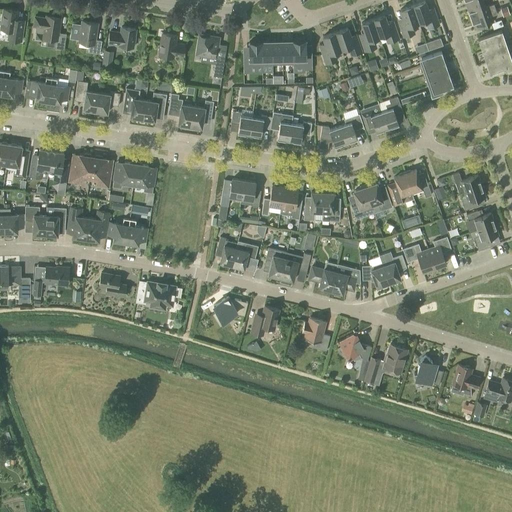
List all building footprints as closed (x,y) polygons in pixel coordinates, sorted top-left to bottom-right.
[(428,29),(439,25),(433,7),(427,9),(424,1),(412,5),(418,23),(425,21),(428,29)] [(470,18),(495,9),(493,4),(485,7),(483,1),(466,6),(470,18)] [(403,18),(397,20),(403,37),(414,33),(411,26),(418,23),(412,5),(400,9),(400,10),(403,18)] [(8,39),(20,41),(24,20),(17,19),(18,11),(4,9),(1,29),(9,30),(8,39)] [(495,9),(470,18),(474,29),(491,24),(493,29),(503,26),(501,19),(491,23),(489,17),(497,14),(495,9)] [(387,43),(398,39),(392,21),(387,23),(384,15),(373,19),(379,37),(385,35),(387,43)] [(58,33),(61,18),(46,16),(45,18),(35,16),(33,26),(39,27),(38,33),(35,32),(34,39),(41,40),(42,38),(55,40),(54,48),(64,49),(66,34),(58,33)] [(364,32),(359,34),(365,52),(376,48),(373,40),(379,38),(379,37),(373,19),(361,23),(364,32)] [(95,40),(97,23),(82,21),(80,28),(79,34),(80,34),(78,42),(89,44),(88,52),(99,54),(101,41),(95,40)] [(133,47),(136,29),(121,27),(120,33),(109,31),(108,44),(133,47)] [(348,47),(351,55),(362,52),(355,34),(350,36),(347,28),(335,32),(341,50),(348,47)] [(482,50),(505,42),(501,30),(478,39),(482,50)] [(334,52),(341,50),(335,32),(322,36),(327,49),(321,51),(325,64),(337,60),(334,52)] [(182,57),(184,45),(175,43),(176,35),(162,33),(159,55),(173,57),(173,55),(182,57)] [(221,77),(224,58),(215,56),(218,38),(199,35),(197,54),(213,56),(213,61),(215,62),(213,76),(221,77)] [(428,41),(430,47),(444,43),(442,37),(428,41)] [(305,40),(292,41),(293,64),(293,65),(305,65),(305,70),(312,70),(311,56),(306,56),(305,40)] [(262,65),(261,41),(248,42),(248,55),(243,56),(243,69),(250,69),(250,65),(262,65)] [(272,41),(261,41),(262,65),(272,65),(272,41)] [(282,41),(272,41),(272,65),(282,64),(282,41)] [(292,41),(282,41),(282,64),(293,64),(292,41)] [(485,62),(509,54),(505,42),(482,50),(485,62)] [(425,70),(445,63),(441,51),(421,58),(425,70)] [(511,61),(509,54),(485,62),(489,74),(504,69),(505,71),(511,68),(511,61)] [(429,81),(449,74),(445,63),(425,70),(429,81)] [(47,104),(51,78),(46,77),(45,83),(35,82),(37,70),(29,68),(25,93),(36,95),(35,99),(41,100),(40,103),(47,104)] [(77,70),(69,69),(68,81),(75,82),(75,79),(77,70)] [(4,71),(0,95),(0,96),(7,98),(8,96),(13,96),(14,92),(20,93),(22,80),(9,78),(10,72),(4,71)] [(449,74),(429,81),(434,96),(441,94),(440,91),(453,86),(449,74)] [(51,78),(47,104),(54,105),(55,102),(60,103),(61,99),(68,100),(70,87),(56,85),(57,79),(51,78)] [(94,113),(98,92),(86,91),(87,82),(77,80),(74,100),(84,102),(83,109),(89,110),(89,112),(94,113)] [(342,92),(348,90),(346,81),(340,84),(342,92)] [(390,94),(396,92),(392,81),(386,83),(390,94)] [(142,118),(145,100),(138,99),(140,90),(126,88),(124,102),(132,103),(130,116),(142,118)] [(326,88),(316,91),(319,97),(328,94),(326,88)] [(98,92),(94,113),(101,114),(101,112),(107,113),(108,104),(118,105),(120,93),(110,91),(109,94),(98,92)] [(402,104),(427,95),(425,91),(400,99),(402,104)] [(145,100),(142,118),(154,120),(156,107),(164,108),(166,94),(153,92),(152,101),(145,100)] [(189,127),(193,106),(182,104),(182,99),(178,99),(178,94),(171,93),(169,106),(180,108),(178,124),(184,125),(185,126),(189,127)] [(381,111),(387,128),(398,124),(395,116),(403,113),(397,96),(389,99),(390,103),(385,105),(387,110),(381,111)] [(193,106),(189,127),(194,127),(196,126),(201,127),(203,114),(211,115),(213,101),(205,100),(204,108),(193,106)] [(381,111),(378,103),(360,110),(366,126),(373,124),(376,132),(387,128),(381,111)] [(249,134),(252,117),(241,115),(241,112),(232,111),(231,123),(238,124),(237,133),(249,134)] [(291,123),(292,123),(293,115),(273,112),(272,117),(270,129),(276,130),(276,129),(278,129),(277,139),(288,141),(291,123)] [(270,129),(272,117),(252,114),(252,117),(249,134),(261,136),(262,126),(264,127),(264,128),(270,129)] [(340,126),(345,143),(357,139),(353,129),(355,129),(356,130),(364,127),(359,114),(344,119),(346,124),(340,126)] [(291,123),(288,141),(300,142),(302,132),(304,133),(303,134),(310,135),(311,123),(303,121),(302,125),(292,123),(291,123)] [(345,143),(340,126),(329,129),(328,126),(322,125),(320,138),(329,139),(331,138),(334,146),(345,143)] [(0,163),(6,164),(10,144),(8,144),(7,143),(2,142),(1,143),(0,142),(0,163)] [(10,144),(6,164),(6,167),(15,169),(14,176),(25,177),(28,156),(20,154),(21,146),(17,146),(16,144),(12,143),(10,145),(10,144)] [(42,149),(39,149),(38,155),(32,154),(29,176),(41,177),(42,170),(48,171),(51,151),(50,151),(49,149),(44,148),(42,149)] [(53,179),(65,181),(69,158),(63,157),(64,153),(60,152),(59,150),(54,149),(52,151),(51,151),(48,171),(55,172),(53,179)] [(89,178),(93,157),(91,157),(90,154),(84,153),(83,156),(73,154),(69,181),(80,183),(81,176),(89,178)] [(93,157),(89,178),(98,179),(97,186),(108,188),(112,160),(102,159),(102,156),(96,155),(94,157),(93,157)] [(124,163),(116,161),(112,187),(121,188),(121,185),(133,187),(136,162),(132,161),(129,163),(124,162),(124,163)] [(152,193),(154,175),(156,167),(148,166),(142,165),(141,163),(136,162),(133,187),(139,188),(142,185),(144,185),(143,191),(152,193)] [(411,192),(422,188),(425,197),(431,195),(426,180),(420,182),(416,169),(410,171),(409,170),(404,172),(411,192)] [(387,185),(394,206),(414,199),(411,192),(404,172),(399,174),(399,175),(393,177),(395,182),(387,185)] [(458,172),(452,174),(458,193),(464,191),(481,186),(477,175),(461,180),(458,172)] [(241,198),(244,180),(232,178),(231,185),(223,184),(221,197),(218,219),(226,220),(229,196),(241,198)] [(258,207),(260,194),(253,193),(255,182),(244,180),(241,198),(240,202),(251,204),(251,206),(258,207)] [(280,206),(283,186),(279,186),(279,184),(278,183),(275,182),(273,183),(273,185),(272,184),(269,199),(263,198),(261,214),(268,215),(269,204),(280,206)] [(364,185),(374,213),(392,207),(388,193),(380,196),(376,183),(371,185),(369,183),(364,185)] [(283,186),(280,206),(292,208),(291,218),(299,219),(301,203),(295,202),(297,188),(296,188),(296,187),(295,185),(292,185),(290,186),(290,187),(283,186)] [(356,219),(374,213),(364,185),(359,186),(358,189),(353,191),(357,204),(351,206),(356,219)] [(438,199),(446,196),(442,186),(434,189),(438,199)] [(481,186),(464,191),(466,197),(461,199),(464,210),(476,206),(474,201),(485,197),(481,186)] [(322,212),(323,191),(317,191),(316,192),(311,192),(310,205),(304,205),(304,220),(314,220),(314,212),(322,212)] [(323,191),(322,212),(322,220),(339,221),(340,206),(334,206),(334,193),(329,192),(328,191),(323,191)] [(114,202),(114,210),(126,211),(127,202),(114,202)] [(45,237),(46,215),(39,215),(39,207),(25,206),(24,220),(33,220),(32,234),(38,234),(39,236),(45,237)] [(46,215),(45,237),(50,237),(52,235),(57,235),(58,222),(65,222),(66,208),(54,207),(53,215),(46,215)] [(81,209),(70,207),(67,233),(73,234),(73,237),(79,238),(79,240),(85,241),(88,218),(79,216),(81,209)] [(4,209),(4,234),(11,234),(12,232),(17,232),(17,227),(24,227),(24,214),(10,214),(10,208),(4,209)] [(108,212),(95,210),(94,218),(88,218),(85,241),(91,242),(92,239),(98,240),(99,236),(105,237),(108,212)] [(477,229),(494,224),(490,212),(479,216),(477,211),(466,214),(468,220),(473,218),(477,229)] [(409,217),(401,220),(404,228),(412,225),(409,217)] [(125,245),(129,219),(124,218),(122,224),(109,222),(107,234),(114,236),(113,240),(118,241),(118,244),(125,245)] [(129,219),(125,245),(132,246),(133,244),(138,245),(139,240),(146,241),(148,228),(135,226),(136,220),(129,219)] [(389,221),(385,228),(392,232),(396,225),(389,221)] [(477,229),(469,232),(472,241),(474,240),(478,250),(490,246),(488,238),(498,235),(494,224),(477,229)] [(237,243),(225,240),(226,237),(220,236),(217,248),(216,248),(215,255),(221,256),(219,262),(231,265),(237,243)] [(427,248),(434,267),(436,266),(438,267),(443,265),(445,263),(441,250),(445,249),(445,250),(451,248),(447,236),(433,241),(434,246),(427,248)] [(237,243),(231,265),(244,268),(247,256),(255,258),(258,246),(237,241),(237,243)] [(434,267),(427,248),(421,250),(418,243),(402,249),(407,262),(418,259),(422,271),(423,271),(425,271),(431,270),(432,268),(434,267)] [(285,258),(287,252),(268,247),(265,260),(271,261),(267,274),(269,275),(271,277),(272,278),(275,279),(277,278),(278,277),(280,277),(285,258)] [(285,258),(280,277),(282,278),(284,281),(285,281),(287,282),(289,281),(291,280),(292,281),(296,268),(306,271),(310,254),(304,253),(301,262),(285,258)] [(381,263),(388,283),(400,278),(397,269),(405,266),(401,255),(392,258),(393,259),(381,263)] [(330,290),(335,271),(337,264),(325,261),(323,269),(312,266),(308,279),(320,282),(319,287),(321,288),(322,289),(323,290),(323,291),(324,291),(325,291),(326,291),(327,291),(328,290),(329,290),(330,290)] [(377,287),(388,283),(381,263),(371,267),(370,265),(362,265),(363,279),(370,279),(373,278),(377,287)] [(8,267),(8,265),(0,265),(0,287),(8,287),(8,284),(19,284),(19,296),(30,296),(29,278),(19,278),(19,267),(8,267)] [(67,284),(69,268),(46,266),(44,282),(67,284)] [(335,271),(330,290),(332,291),(333,292),(333,293),(334,293),(334,294),(335,294),(336,294),(337,294),(338,294),(339,293),(340,293),(342,293),(343,288),(353,290),(356,277),(347,275),(347,274),(335,271)] [(105,293),(124,296),(126,285),(118,283),(119,277),(109,275),(109,274),(101,272),(99,287),(106,288),(105,293)] [(41,295),(42,280),(34,279),(32,294),(41,295)] [(157,283),(147,282),(146,288),(138,287),(135,303),(145,304),(146,301),(151,301),(150,306),(164,309),(165,304),(168,304),(168,300),(172,301),(174,295),(179,296),(180,289),(175,288),(175,286),(165,285),(166,283),(157,282),(157,283)] [(244,316),(247,302),(228,297),(228,296),(213,305),(219,314),(217,315),(221,322),(228,318),(227,316),(235,312),(236,314),(244,316)] [(274,329),(279,309),(264,306),(261,319),(253,317),(250,332),(257,333),(262,335),(265,326),(274,329)] [(322,333),(325,321),(310,317),(308,323),(304,322),(302,331),(306,332),(304,338),(312,340),(311,343),(313,343),(312,347),(326,351),(330,335),(322,333)] [(359,357),(362,359),(367,360),(371,347),(362,344),(361,344),(356,336),(352,334),(339,341),(342,347),(337,349),(338,351),(340,353),(342,354),(343,356),(346,357),(348,358),(350,358),(353,359),(355,358),(357,358),(359,357)] [(385,361),(383,368),(387,369),(399,373),(406,349),(390,344),(385,361)] [(439,385),(443,371),(434,368),(436,363),(432,361),(425,354),(417,361),(419,364),(416,372),(414,373),(416,383),(425,381),(439,385)] [(380,359),(371,356),(369,360),(365,374),(364,379),(373,382),(380,359)] [(463,366),(458,364),(452,384),(465,388),(463,393),(471,395),(470,387),(475,389),(479,377),(470,374),(469,366),(463,366)] [(511,380),(502,378),(501,383),(488,379),(483,398),(496,402),(497,397),(510,401),(511,394),(511,380)] [(483,417),(487,405),(477,402),(473,414),(483,417)] [(471,414),(474,404),(468,403),(468,405),(463,404),(461,411),(471,414)]
